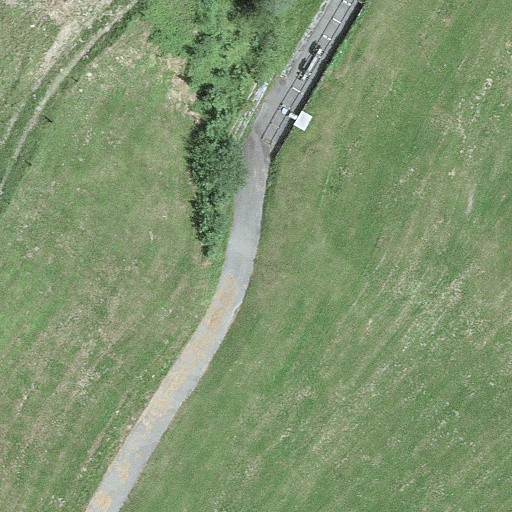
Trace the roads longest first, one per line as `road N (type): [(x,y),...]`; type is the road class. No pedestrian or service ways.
road 1 (track): [(101,511),(218,321),(237,269),(260,144)]
road 2 (track): [(0,185),(58,76),(129,0)]
